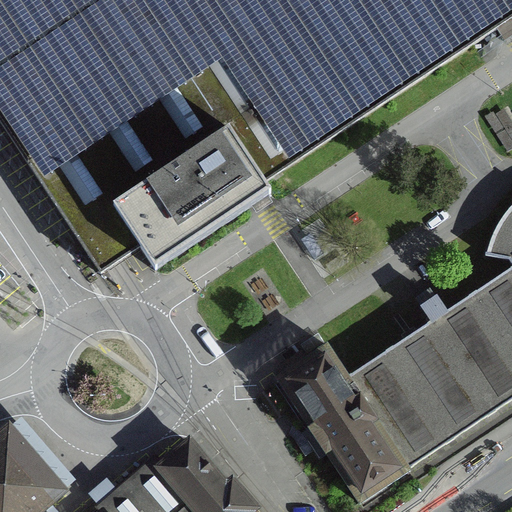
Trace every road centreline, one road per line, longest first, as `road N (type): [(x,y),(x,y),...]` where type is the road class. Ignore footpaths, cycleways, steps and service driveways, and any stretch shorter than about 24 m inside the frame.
road 1 (unclassified): [(511,65),(129,318)]
road 2 (unclassified): [(198,397),(511,180)]
road 3 (unclassified): [(51,382),(64,413),(109,435),(142,426),(165,401)]
road 4 (residential): [(80,323),(0,199)]
road 5 (residential): [(277,511),(198,397)]
